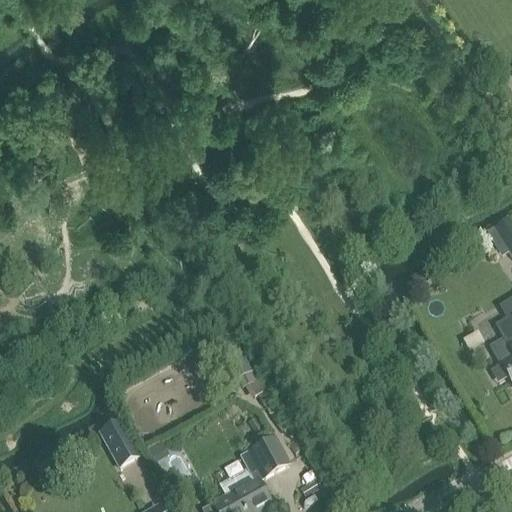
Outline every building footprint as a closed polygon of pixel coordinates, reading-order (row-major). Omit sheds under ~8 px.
[(511,228),(508,221),(494,230),(509,255),(511,259),(511,228)] [(511,322),(497,331),(504,344),(491,352),(511,387),(511,322)] [(239,349),(223,358),(236,382),(241,380),(246,389),(247,388),(258,382),(239,349)] [(258,382),(247,388),(254,399),(264,393),(258,382)] [(256,420),(250,424),(258,438),(264,434),(256,420)] [(119,425),(101,435),(120,470),(139,460),(119,425)] [(155,453),(166,447),(160,434),(148,440),(155,453)] [(214,511),(269,511),(273,510),(259,483),(263,481),(264,483),(290,468),(276,442),(241,461),(247,473),(219,488),(226,500),(212,508),(214,511)] [(301,465),(292,477),(309,490),(318,478),(301,465)]
